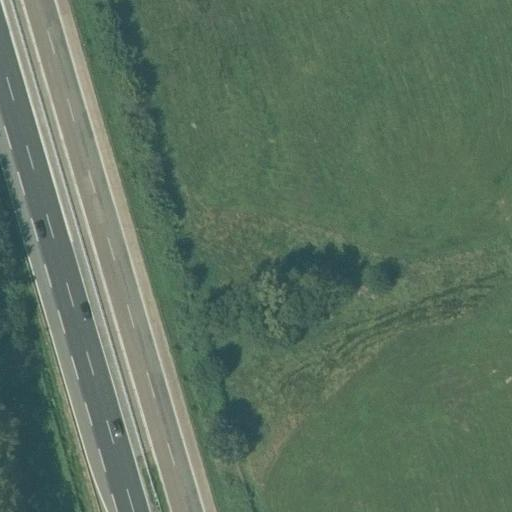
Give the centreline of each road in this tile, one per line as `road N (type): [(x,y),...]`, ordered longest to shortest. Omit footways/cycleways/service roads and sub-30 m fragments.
road 1 (motorway): [(179,511),(30,0)]
road 2 (motorway): [(0,62),(131,511)]
